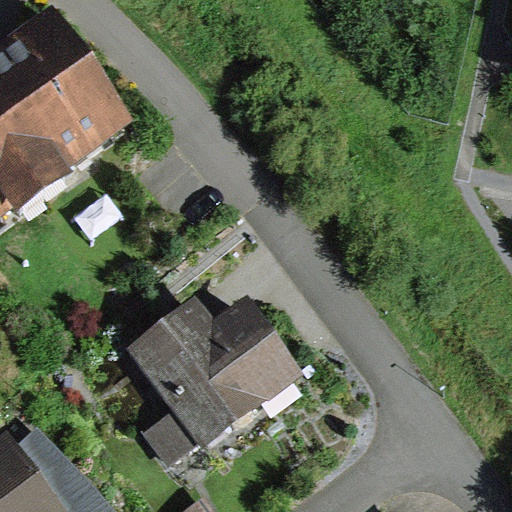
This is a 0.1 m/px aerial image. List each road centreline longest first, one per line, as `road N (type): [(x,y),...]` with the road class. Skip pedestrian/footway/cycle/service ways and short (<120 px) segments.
road 1 (residential): [(431,432),(209,137),(70,0)]
road 2 (residential): [(431,432),(326,511)]
